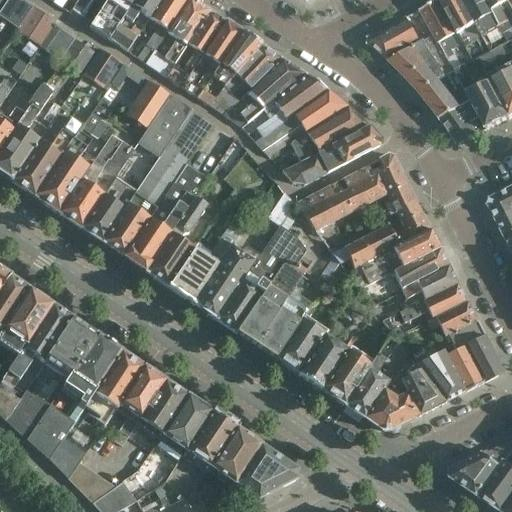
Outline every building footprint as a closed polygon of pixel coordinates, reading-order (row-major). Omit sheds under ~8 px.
[(16,0),(7,0),(0,11),(0,10),(0,15),(20,29),(32,10),(16,0)] [(81,18),(93,0),(80,0),(72,12),(81,18)] [(117,27),(123,18),(135,0),(107,0),(105,4),(104,4),(88,28),(107,41),(117,26),(117,27)] [(138,13),(147,19),(159,0),(135,0),(123,18),(131,23),(138,13)] [(135,59),(144,65),(152,53),(164,34),(187,0),(159,0),(147,19),(157,27),(135,59)] [(164,79),(173,66),(186,46),(209,13),(190,0),(187,0),(164,34),(173,40),(161,59),(152,53),(144,65),(164,79)] [(462,43),(479,33),(460,0),(439,0),(438,1),(457,34),(462,43)] [(481,36),(498,27),(493,16),(483,0),(460,0),(479,33),(481,36)] [(498,27),(499,26),(508,21),(500,8),(509,3),(506,0),(483,0),(493,16),(498,27)] [(454,53),(446,40),(457,34),(438,1),(418,12),(433,37),(437,45),(438,44),(444,54),(446,58),(454,53)] [(34,7),(32,10),(20,29),(18,32),(38,46),(55,21),(34,7)] [(193,70),(194,70),(225,24),(209,13),(186,46),(194,51),(189,59),(185,65),(193,70)] [(388,63),(420,44),(406,19),(368,39),(367,39),(367,46),(388,63)] [(218,67),(237,41),(241,35),(225,24),(194,70),(193,70),(189,77),(180,89),(196,100),(199,96),(202,91),(194,86),(211,62),(218,67)] [(128,34),(117,27),(117,26),(107,41),(125,53),(135,39),(128,34)] [(128,34),(135,39),(138,34),(131,29),(128,34)] [(58,61),(72,40),(58,30),(44,51),(58,61)] [(212,76),(220,80),(225,72),(232,77),(259,47),(251,41),(241,35),(237,41),(218,67),(212,76)] [(437,45),(433,37),(423,42),(420,44),(388,63),(403,77),(444,54),(438,44),(437,45)] [(79,74),(93,53),(72,40),(58,61),(79,74)] [(222,116),(279,60),(259,47),(232,77),(212,98),(206,105),(222,116)] [(118,63),(99,50),(82,76),(101,89),(118,63)] [(444,54),(403,77),(416,91),(437,80),(454,71),(446,58),(444,54)] [(239,129),(261,111),(304,77),(279,60),(222,116),(221,117),(239,129)] [(511,117),(511,64),(495,72),(499,78),(490,83),(509,119),(511,117)] [(174,85),(180,89),(189,77),(173,66),(164,79),(173,85),(174,85)] [(466,66),(455,71),(471,102),(477,115),(486,131),(509,119),(490,83),(478,89),(466,66)] [(263,136),(325,92),(304,77),(261,111),(268,121),(258,128),(263,136)] [(0,102),(13,84),(4,78),(0,83),(0,102)] [(438,120),(459,109),(458,106),(437,80),(416,91),(428,105),(438,120)] [(147,83),(125,116),(147,131),(169,98),(147,83)] [(33,122),(51,93),(40,85),(26,105),(29,107),(24,114),(0,150),(0,176),(10,184),(46,131),(33,122)] [(199,96),(196,100),(205,106),(206,105),(212,98),(202,91),(199,96)] [(266,159),(289,144),(300,137),(345,108),(335,100),(325,92),(263,136),(253,143),(266,159)] [(137,146),(157,160),(190,112),(169,98),(147,131),(137,146)] [(474,130),(467,120),(477,115),(471,102),(459,109),(438,120),(454,143),(454,144),(460,145),(460,144),(481,133),(478,129),(474,130)] [(0,150),(24,114),(14,107),(2,126),(0,124),(0,150)] [(289,144),(300,163),(316,155),(366,128),(356,118),(345,108),(300,137),(289,144)] [(88,136),(102,115),(93,109),(80,128),(79,129),(88,136)] [(213,124),(191,110),(185,120),(153,166),(153,165),(133,195),(129,202),(100,244),(122,259),(185,167),(213,124)] [(53,119),(46,131),(10,184),(33,199),(77,133),(79,129),(80,128),(68,120),(64,126),(53,119)] [(316,155),(327,174),(377,147),(378,142),(366,128),(316,155)] [(77,133),(33,199),(58,216),(89,170),(88,170),(94,161),(82,153),(90,142),(77,133)] [(89,170),(58,216),(80,230),(113,181),(133,151),(111,136),(94,161),(88,170),(89,170)] [(302,187),(327,174),(316,155),(300,163),(280,174),(289,186),(302,187)] [(366,176),(368,179),(375,176),(385,196),(406,186),(392,157),(387,156),(378,161),(381,168),(370,174),(366,176)] [(206,181),(185,167),(122,259),(144,273),(193,200),(206,181)] [(368,179),(366,176),(370,174),(367,167),(352,175),(368,205),(385,196),(375,176),(368,179)] [(350,214),(368,205),(352,175),(341,180),(347,191),(341,193),(340,194),(350,214)] [(129,202),(133,195),(113,181),(80,230),(100,244),(129,202)] [(389,216),(394,214),(415,203),(406,186),(385,196),(388,203),(383,205),(389,216)] [(331,193),(328,187),(317,193),(333,223),(350,214),(340,194),(341,193),(339,189),(331,193)] [(494,220),(511,210),(511,188),(489,200),(487,206),(494,220)] [(317,236),(320,234),(318,231),(333,223),(317,193),(306,198),(312,209),(301,214),(317,236)] [(279,227),(293,205),(284,195),(267,219),(279,227)] [(294,205),(301,214),(312,209),(306,198),(294,205)] [(167,289),(193,251),(178,241),(181,237),(187,235),(205,208),(193,200),(144,273),(167,289)] [(398,248),(429,232),(418,210),(415,203),(394,214),(397,221),(402,231),(392,236),(397,247),(398,248)] [(504,238),(511,233),(511,210),(494,220),(504,238)] [(230,248),(242,230),(231,223),(213,249),(200,240),(193,251),(167,289),(191,305),(230,248)] [(236,336),(299,242),(295,238),(279,227),(260,253),(257,257),(214,321),(236,336)] [(360,242),(370,261),(397,247),(392,236),(387,228),(360,242)] [(391,273),(438,249),(429,232),(398,248),(397,247),(370,261),(359,267),(363,275),(351,281),(358,291),(391,273)] [(255,348),(288,298),(306,271),(298,266),(306,253),(299,242),(236,336),(255,348)] [(359,267),(370,261),(360,242),(332,257),(340,267),(348,262),(352,271),(355,269),(359,267)] [(214,321),(257,257),(245,248),(240,255),(230,248),(191,305),(214,321)] [(401,291),(447,268),(438,249),(391,273),(401,291)] [(424,301),(456,285),(447,268),(401,291),(405,299),(419,292),(424,301)] [(0,331),(26,291),(5,277),(0,285),(0,331)] [(398,314),(403,324),(426,312),(431,321),(465,303),(456,285),(424,301),(398,314)] [(0,337),(21,351),(50,307),(26,291),(0,331),(0,337)] [(300,321),(307,311),(288,298),(255,348),(274,361),(298,325),(300,321)] [(443,338),(446,336),(455,332),(475,322),(465,303),(431,321),(426,323),(430,331),(437,327),(443,338)] [(42,364),(69,320),(50,307),(21,351),(1,382),(7,386),(12,378),(18,382),(30,364),(28,363),(32,358),(42,364)] [(394,339),(402,335),(390,319),(382,323),(391,335),(394,339)] [(65,380),(80,358),(94,337),(69,320),(42,364),(65,380)] [(298,325),(274,361),(297,376),(324,337),(300,321),(298,325)] [(455,332),(482,385),(498,377),(500,371),(475,322),(455,332)] [(444,358),(463,395),(482,385),(455,332),(446,336),(455,352),(444,358)] [(372,347),(379,352),(388,339),(381,334),(372,347)] [(382,391),(394,372),(406,355),(394,339),(391,335),(388,339),(379,352),(369,367),(342,406),(362,420),(382,391)] [(406,355),(413,349),(402,335),(394,339),(406,355)] [(80,400),(77,405),(83,409),(120,354),(94,337),(80,358),(65,380),(61,387),(80,400)] [(320,392),(347,352),(324,337),(297,376),(320,392)] [(342,406),(369,367),(347,352),(320,392),(342,406)] [(444,358),(441,353),(415,367),(443,404),(463,395),(444,358)] [(83,409),(65,436),(81,447),(93,430),(81,422),(89,411),(107,423),(117,408),(143,369),(120,354),(83,409)] [(416,418),(443,404),(415,367),(407,371),(409,376),(399,382),(402,387),(416,418)] [(160,437),(177,412),(186,398),(143,369),(117,408),(129,416),(111,442),(120,448),(138,422),(160,437)] [(416,418),(402,387),(399,382),(394,372),(382,391),(362,420),(382,433),(388,433),(416,418)] [(7,418),(16,404),(18,401),(0,388),(0,419),(3,422),(7,418)] [(30,404),(35,397),(24,390),(20,397),(30,404)] [(26,411),(30,404),(20,397),(18,401),(16,404),(26,411)] [(185,453),(211,415),(186,398),(177,412),(160,437),(185,453)] [(34,406),(44,413),(47,408),(48,406),(38,400),(34,406)] [(26,411),(16,404),(7,418),(3,422),(13,431),(26,411)] [(39,420),(44,413),(34,406),(30,413),(39,420)] [(25,442),(43,458),(67,421),(47,408),(44,413),(39,420),(27,439),(25,442)] [(25,442),(27,439),(39,420),(30,413),(16,434),(25,442)] [(209,470),(235,431),(211,415),(185,453),(181,459),(189,464),(193,459),(209,470)] [(209,470),(233,485),(234,486),(259,447),(235,431),(209,470)] [(61,441),(47,462),(67,481),(79,464),(84,456),(61,441)] [(259,447),(234,486),(256,501),(296,481),(297,472),(259,447)] [(477,498),(501,467),(492,462),(495,458),(488,453),(452,472),(450,480),(477,498)] [(498,511),(504,511),(511,501),(511,467),(511,468),(504,462),(501,467),(477,498),(498,511)] [(67,481),(91,505),(114,489),(79,464),(67,481)] [(97,511),(120,511),(135,503),(123,483),(114,489),(91,505),(97,511)] [(203,511),(194,492),(185,504),(188,511),(203,511)] [(179,503),(169,508),(162,493),(156,496),(163,511),(188,511),(185,504),(183,501),(178,497),(175,500),(179,503)]
